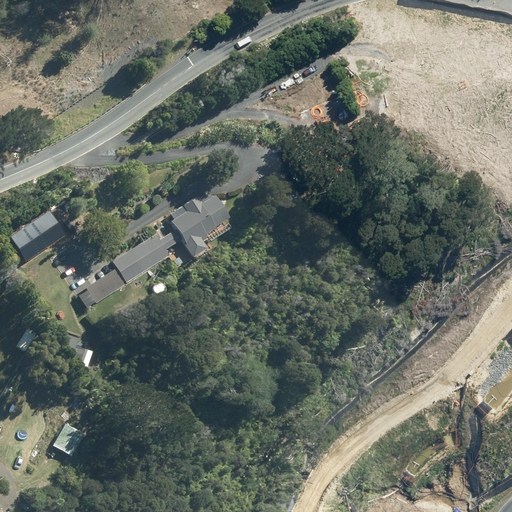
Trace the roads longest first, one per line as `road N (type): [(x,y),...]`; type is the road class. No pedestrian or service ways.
road 1 (tertiary): [(335,0),(187,69),(86,136),(0,178)]
road 2 (trunk): [(511,262),(362,436),(340,511)]
